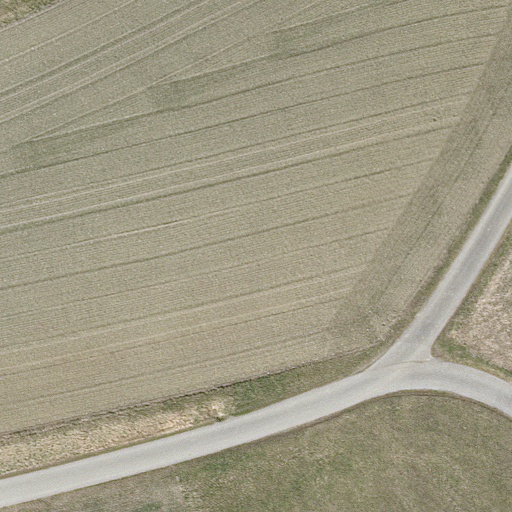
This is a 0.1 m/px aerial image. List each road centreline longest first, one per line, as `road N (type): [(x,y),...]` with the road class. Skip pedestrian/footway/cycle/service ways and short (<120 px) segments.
road 1 (residential): [(0,503),(117,476),(398,383)]
road 2 (track): [(511,190),(398,383)]
road 3 (track): [(511,408),(488,390),(398,383)]
